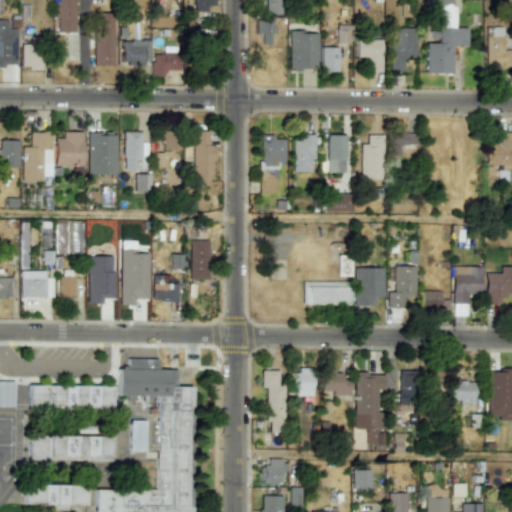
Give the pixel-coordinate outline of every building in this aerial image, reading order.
[(54,0),(55,32),(74,32),(73,0),(54,0)] [(212,0),(192,0),(192,11),(205,11),(204,5),(213,5),(212,0)] [(277,15),(277,0),(261,0),(261,14),(277,15)] [(422,73),(449,73),(450,45),(465,45),(465,28),(452,27),(452,0),(429,0),(429,10),(437,10),(436,43),(423,43),(422,73)] [(112,65),(111,15),(92,15),(93,65),(112,65)] [(254,34),(260,34),(260,44),(272,44),(272,19),(254,20),(254,34)] [(335,43),(346,43),(346,26),(335,25),(335,43)] [(502,50),(501,26),(483,27),(484,68),(510,67),(510,50),(502,50)] [(414,28),(388,28),(387,71),(402,71),(402,57),(413,57),(414,28)] [(315,32),(287,32),(287,69),(315,69),(315,32)] [(366,72),(379,72),(380,39),(355,38),(354,57),(366,57),(366,72)] [(191,67),(206,68),(207,40),(192,39),(191,67)] [(148,40),(119,41),(119,60),(129,60),(129,64),(148,64),(148,40)] [(39,69),(39,45),(19,44),(19,68),(39,69)] [(335,72),(335,47),(319,47),(319,72),(335,72)] [(163,70),(178,70),(179,53),(150,52),(150,76),(163,77),(163,70)] [(412,145),(412,134),(404,134),(404,130),(387,131),(388,156),(398,155),(397,145),(412,145)] [(81,132),(61,131),(61,138),(53,138),(52,166),(81,166),(81,132)] [(139,132),(122,131),(121,169),(139,170),(139,132)] [(191,181),(210,180),(210,146),(206,146),(206,131),(190,131),(191,181)] [(483,177),(496,177),(496,183),(511,182),(511,131),(494,132),(494,144),(483,144),(483,177)] [(19,147),(20,181),(50,180),(49,132),(27,132),(27,146),(19,147)] [(85,174),(114,174),(114,132),(85,133),(85,174)] [(161,150),(176,150),(177,132),(161,132),(161,150)] [(275,193),(274,162),(283,161),(282,138),(272,139),(272,134),(257,135),(258,193),(275,193)] [(342,173),(343,135),(325,134),(324,172),(342,173)] [(358,179),(379,179),(379,135),(365,135),(365,144),(358,144),(358,179)] [(290,171),(311,172),(311,136),(291,136),(290,171)] [(0,165),(15,166),(16,140),(0,139),(0,165)] [(132,192),(148,192),(148,174),(132,174),(132,192)] [(111,206),(112,187),(100,187),(100,206),(111,206)] [(349,212),(350,194),(321,194),(321,211),(349,212)] [(81,253),(81,222),(65,222),(66,253),(81,253)] [(187,279),(206,279),(207,240),(188,240),(187,279)] [(146,298),(145,253),(135,253),(135,249),(117,249),(118,305),(132,304),(132,299),(146,298)] [(180,268),(179,255),(169,255),(169,268),(180,268)] [(348,275),(348,256),(336,256),(335,275),(348,275)] [(392,291),(385,292),(386,308),(403,307),(403,296),(414,295),(413,266),(392,266),(392,291)] [(450,266),(450,304),(466,303),(466,295),(479,295),(479,266),(450,266)] [(498,272),(482,273),(483,304),(498,303),(498,295),(511,294),(511,286),(511,266),(498,266),(498,272)] [(382,296),(381,267),(351,268),(352,306),(373,305),(373,297),(382,296)] [(19,297),(44,296),(43,270),(18,271),(19,297)] [(175,283),(167,283),(167,275),(150,274),(149,300),(175,300),(175,283)] [(57,298),(72,298),(72,276),(57,276),(57,298)] [(346,305),(347,282),(300,281),(300,304),(346,305)] [(438,309),(438,290),(420,291),(420,309),(438,309)] [(91,511),(187,511),(189,386),(173,386),(174,369),(155,369),(155,358),(125,358),(125,367),(115,367),(115,395),(154,396),(153,489),(92,488),(91,511)] [(294,396),(302,396),(302,403),(310,404),(311,368),(295,367),(294,396)] [(276,371),(259,370),(259,387),(264,387),(263,422),(268,422),(268,433),(281,433),(282,385),(276,385),(276,371)] [(398,370),(397,411),(413,411),(414,370),(398,370)] [(511,420),(511,370),(485,370),(485,415),(496,415),(496,420),(511,420)] [(332,395),(348,395),(347,371),(321,372),(321,390),(331,390),(332,395)] [(352,429),(365,429),(364,447),(381,447),(381,432),(378,432),(379,373),(352,373),(352,429)] [(0,406),(11,407),(11,381),(0,381),(0,406)] [(449,400),(458,400),(457,404),(472,404),(472,382),(449,381),(449,400)] [(110,386),(26,384),(25,410),(110,411),(110,386)] [(142,451),(142,420),(126,420),(126,451),(142,451)] [(26,460),(109,462),(109,436),(26,435),(26,460)] [(279,458),(266,459),(266,466),(259,466),(260,484),(280,483),(279,458)] [(350,470),(350,489),(368,488),(368,470),(350,470)] [(22,504),(84,505),(84,485),(22,484),(22,504)] [(407,511),(407,493),(385,493),(385,511),(407,511)] [(258,511),(280,511),(281,496),(259,495),(258,511)] [(446,511),(446,497),(423,498),(423,511),(446,511)] [(478,511),(479,503),(459,504),(459,511),(454,511),(478,511)]
